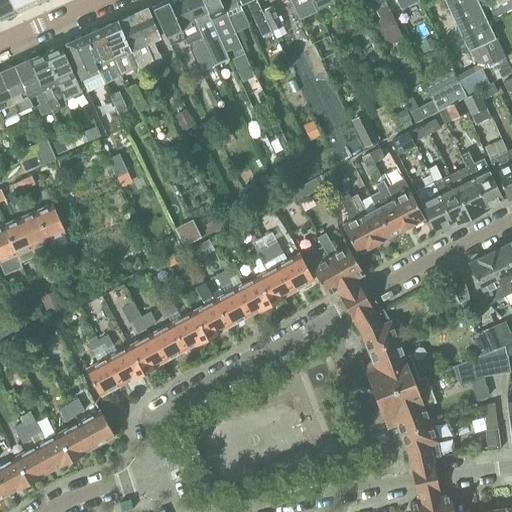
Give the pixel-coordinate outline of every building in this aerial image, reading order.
[(9,0),(0,0),(0,20),(16,13),(9,0)] [(9,0),(16,13),(33,5),(30,0),(9,0)] [(181,32),(183,31),(189,28),(194,40),(192,41),(205,69),(215,65),(201,37),(184,0),(167,0),(166,1),(181,32)] [(211,19),(212,18),(203,0),(184,0),(201,37),(215,65),(228,59),(225,52),(217,33),(211,19)] [(244,52),(234,30),(220,0),(203,0),(212,18),(211,19),(217,33),(225,52),(232,49),(237,58),(245,54),(244,52)] [(238,0),(220,0),(234,30),(244,52),(248,51),(238,29),(249,23),(241,6),(238,0)] [(238,0),(241,6),(246,3),(262,36),(271,32),(262,13),(256,0),(238,0)] [(313,1),(312,0),(302,0),(312,21),(320,37),(327,33),(317,11),(312,2),(313,1)] [(312,0),(313,1),(312,2),(317,11),(335,3),(333,0),(312,0)] [(396,0),(401,9),(419,1),(418,0),(396,0)] [(444,0),(468,52),(472,50),(480,68),(489,64),(496,80),(511,72),(504,57),(496,38),(495,38),(477,0),(444,0)] [(511,0),(485,0),(496,18),(511,10),(511,0)] [(186,39),(183,31),(181,32),(166,1),(152,7),(170,46),(186,39)] [(273,7),(262,13),(271,32),(283,26),(273,7)] [(145,44),(155,65),(163,62),(159,54),(158,54),(153,41),(159,38),(145,8),(134,13),(147,42),(145,44)] [(404,39),(391,11),(380,16),(377,25),(384,40),(394,44),(404,39)] [(134,13),(116,21),(139,69),(143,71),(155,65),(145,44),(147,42),(134,13)] [(138,68),(139,69),(116,21),(99,28),(113,59),(120,76),(138,68)] [(99,28),(83,36),(104,85),(105,84),(104,81),(112,78),(105,62),(113,59),(99,28)] [(88,92),(104,85),(83,36),(66,43),(88,92)] [(435,47),(430,38),(421,43),(426,52),(435,47)] [(61,47),(44,54),(58,84),(67,81),(75,100),(83,96),(61,47)] [(44,54),(29,60),(51,111),(61,106),(57,98),(55,98),(50,88),(58,84),(44,54)] [(42,115),(51,111),(29,60),(15,66),(29,97),(35,94),(40,105),(38,106),(42,115)] [(29,97),(15,66),(0,73),(18,113),(33,107),(29,97)] [(160,71),(167,85),(174,82),(168,67),(160,71)] [(433,100),(438,111),(461,100),(466,97),(463,90),(453,70),(425,85),(431,97),(433,100)] [(0,113),(3,120),(18,113),(0,73),(0,72),(0,113)] [(507,92),(511,89),(511,77),(503,82),(507,92)] [(493,82),(479,89),(483,100),(498,93),(493,82)] [(126,88),(138,111),(145,125),(152,121),(150,117),(146,119),(141,109),(148,106),(136,83),(126,88)] [(109,95),(117,114),(127,110),(118,91),(109,95)] [(471,115),(485,108),(478,93),(463,100),(471,115)] [(438,111),(433,100),(410,112),(416,123),(438,111)] [(467,113),(461,100),(438,111),(444,124),(467,113)] [(382,124),(392,120),(385,106),(375,110),(382,124)] [(175,115),(182,130),(193,124),(186,110),(175,115)] [(391,117),(397,127),(408,122),(403,111),(391,117)] [(365,144),(377,138),(366,115),(353,121),(365,144)] [(425,124),(430,134),(440,129),(435,119),(425,124)] [(419,139),(430,134),(425,124),(414,129),(419,139)] [(101,136),(97,127),(79,134),(83,143),(101,136)] [(397,155),(415,146),(408,132),(390,141),(397,155)] [(64,138),(68,149),(79,145),(74,134),(64,138)] [(57,154),(68,149),(64,138),(53,143),(57,154)] [(32,146),(41,166),(56,159),(48,139),(32,146)] [(511,198),(511,163),(506,151),(507,151),(502,140),(485,148),(490,159),(489,159),(508,200),(511,198)] [(17,152),(21,162),(25,172),(41,166),(32,146),(17,152)] [(380,148),(370,153),(375,163),(385,158),(380,148)] [(484,158),(474,164),(468,152),(460,156),(466,167),(486,208),(488,207),(504,200),(484,158)] [(371,196),(391,236),(408,227),(383,179),(381,175),(375,163),(370,153),(361,157),(367,169),(366,169),(374,185),(375,185),(379,192),(371,196)] [(108,159),(116,177),(127,172),(119,154),(108,159)] [(2,170),(3,172),(7,180),(25,172),(21,162),(2,170)] [(430,176),(429,176),(453,224),(452,225),(453,227),(471,219),(450,175),(442,178),(436,165),(427,170),(430,176)] [(486,208),(466,167),(450,175),(471,219),(489,210),(488,207),(486,208)] [(316,179),(321,188),(340,178),(335,168),(316,179)] [(385,173),(381,175),(383,179),(408,227),(425,219),(404,179),(391,185),(385,173)] [(268,175),(260,179),(267,193),(275,189),(268,175)] [(284,175),(278,178),(283,188),(289,185),(284,175)] [(23,180),(27,188),(36,184),(32,176),(23,180)] [(435,232),(452,225),(453,224),(429,176),(422,179),(425,186),(415,191),(421,203),(435,232)] [(321,188),(316,179),(293,191),(298,201),(321,188)] [(16,193),(27,188),(23,180),(12,184),(16,193)] [(252,208),(264,202),(254,182),(243,188),(252,208)] [(285,206),(296,201),(291,191),(280,197),(285,206)] [(357,253),(375,244),(350,198),(348,194),(340,198),(352,221),(343,226),(357,253)] [(350,198),(375,244),(391,236),(371,196),(361,202),(357,194),(350,198)] [(52,203),(36,210),(49,243),(54,253),(61,250),(56,240),(67,235),(52,203)] [(220,217),(224,226),(239,218),(234,209),(220,217)] [(34,249),(49,243),(36,210),(21,217),(34,249)] [(21,217),(4,224),(17,257),(34,249),(21,217)] [(199,233),(193,220),(175,229),(184,247),(202,238),(199,233)] [(208,229),(210,234),(222,228),(218,220),(206,226),(208,229)] [(17,257),(4,224),(0,225),(0,262),(1,264),(5,275),(22,267),(17,257)] [(268,248),(292,292),(314,280),(299,254),(288,261),(272,232),(263,237),(268,248)] [(362,290),(356,279),(364,274),(348,247),(337,253),(326,233),(317,238),(322,246),(323,246),(345,285),(351,296),(362,290)] [(269,271),(256,278),(270,304),(272,303),(275,303),(280,300),(282,298),(292,292),(268,248),(263,237),(253,243),(269,271)] [(511,266),(511,242),(503,247),(511,266)] [(337,290),(343,301),(351,296),(345,285),(323,246),(322,246),(305,256),(328,295),(337,290)] [(511,266),(503,247),(486,255),(505,296),(511,292),(511,266)] [(176,262),(172,254),(165,257),(170,267),(177,263),(176,262)] [(511,309),(505,296),(486,255),(469,264),(488,304),(498,300),(500,304),(495,306),(502,319),(511,314),(511,309)] [(225,270),(232,283),(242,278),(235,265),(232,267),(228,258),(221,262),(225,270)] [(232,283),(225,270),(215,275),(222,288),(232,283)] [(457,270),(446,276),(455,295),(467,288),(457,270)] [(235,289),(249,315),(260,310),(263,310),(267,307),(269,305),(270,304),(256,278),(243,285),(235,289)] [(193,312),(207,338),(209,337),(212,337),(217,335),(218,332),(228,327),(214,301),(215,300),(205,282),(195,287),(205,306),(193,312)] [(38,295),(46,312),(59,306),(51,289),(38,295)] [(214,301),(228,327),(249,315),(235,289),(215,300),(214,301)] [(362,290),(351,296),(343,301),(356,323),(367,351),(398,339),(391,322),(383,309),(376,314),(369,302),(362,290)] [(34,296),(17,304),(26,323),(42,316),(34,296)] [(162,305),(168,318),(178,313),(178,312),(172,300),(162,305)] [(141,316),(148,329),(157,324),(151,311),(141,316)] [(172,323),(186,350),(196,344),(199,344),(204,342),(205,339),(207,338),(193,312),(172,323)] [(148,329),(141,316),(131,321),(138,334),(148,329)] [(17,320),(9,324),(8,324),(12,333),(22,329),(17,320)] [(506,321),(493,327),(502,347),(506,345),(511,343),(511,332),(511,333),(506,321)] [(186,350),(172,323),(151,335),(165,361),(186,350)] [(483,331),(482,332),(490,352),(502,347),(493,327),(483,331)] [(98,339),(104,352),(114,347),(108,334),(98,339)] [(130,346),(144,372),(145,372),(148,372),(153,369),(154,367),(165,361),(151,335),(130,346)] [(104,352),(98,339),(89,344),(88,344),(95,357),(95,356),(104,352)] [(398,339),(367,351),(372,363),(363,366),(375,397),(384,394),(415,382),(420,380),(416,367),(410,369),(398,339)] [(508,356),(506,345),(502,347),(490,352),(452,367),(461,387),(485,376),(510,372),(508,356)] [(144,372),(130,346),(109,358),(123,384),(132,379),(135,379),(140,376),(142,374),(144,372)] [(123,384),(109,358),(86,370),(100,396),(123,384)] [(415,382),(384,394),(375,397),(387,428),(396,425),(400,435),(431,422),(425,407),(436,403),(430,386),(418,391),(415,382)] [(68,404),(75,415),(84,410),(77,399),(69,403),(68,404)] [(59,409),(65,420),(75,415),(68,404),(59,409)] [(88,418),(78,422),(93,448),(114,437),(100,411),(88,418)] [(46,440),(30,412),(21,417),(23,422),(27,428),(33,439),(36,445),(50,471),(60,466),(63,466),(68,464),(69,461),(72,460),(57,434),(46,440)] [(83,453),(93,448),(78,422),(57,434),(72,460),(74,459),(77,459),(82,456),(83,453)] [(415,489),(416,492),(428,489),(440,486),(434,458),(441,456),(438,442),(431,422),(400,435),(407,453),(415,489)] [(27,428),(18,433),(23,444),(33,439),(27,428)] [(485,430),(488,451),(501,449),(498,428),(485,430)] [(50,471),(36,445),(15,457),(29,483),(32,482),(35,482),(39,479),(41,477),(50,471)] [(15,457),(0,465),(0,479),(8,494),(17,489),(21,489),(25,487),(27,484),(29,483),(15,457)] [(0,498),(8,494),(0,479),(0,498)] [(440,486),(428,489),(430,500),(432,511),(453,511),(450,496),(442,497),(440,486)] [(416,492),(418,503),(410,505),(411,511),(432,511),(430,500),(428,489),(416,492)]
